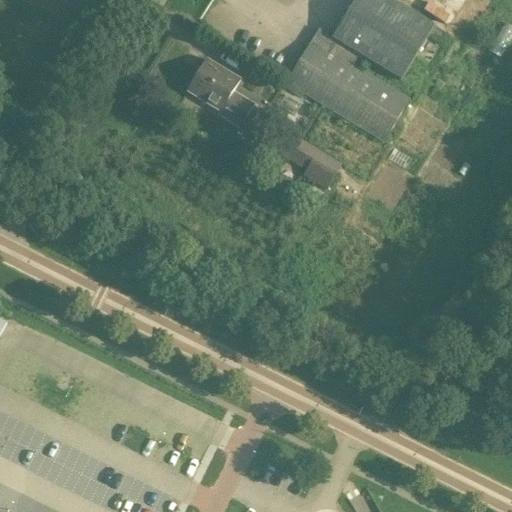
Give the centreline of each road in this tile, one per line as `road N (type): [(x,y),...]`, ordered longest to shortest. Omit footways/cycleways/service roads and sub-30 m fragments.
road 1 (unclassified): [(364,427),(0,252)]
road 2 (unclassified): [(0,252),(159,0)]
road 3 (unclassified): [(511,501),(364,427)]
